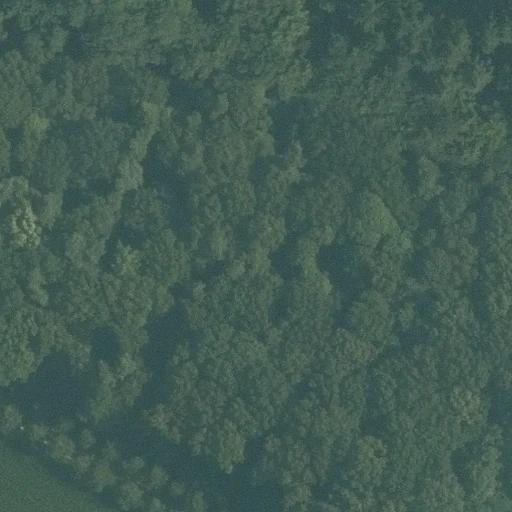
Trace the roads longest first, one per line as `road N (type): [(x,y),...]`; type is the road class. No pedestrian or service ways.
road 1 (track): [(252,0),(511,143)]
road 2 (track): [(0,401),(180,511)]
